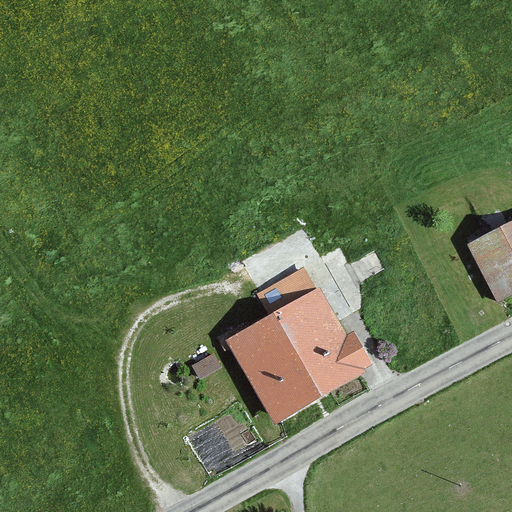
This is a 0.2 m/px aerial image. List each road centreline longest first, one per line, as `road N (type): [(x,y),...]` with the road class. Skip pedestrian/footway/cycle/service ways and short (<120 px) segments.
road 1 (tertiary): [(511,338),(193,511)]
road 2 (track): [(169,511),(134,444),(128,345),(154,310),(177,297),(251,281)]
